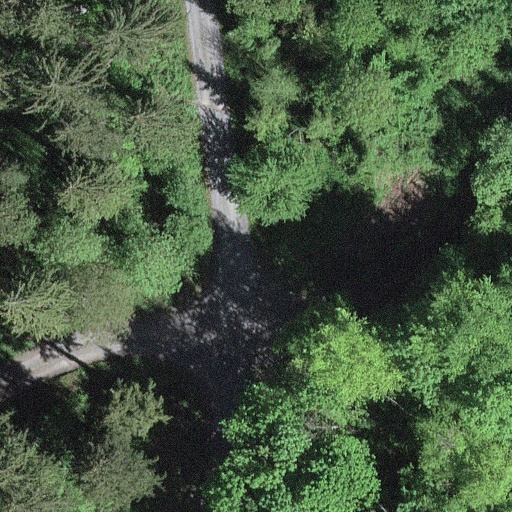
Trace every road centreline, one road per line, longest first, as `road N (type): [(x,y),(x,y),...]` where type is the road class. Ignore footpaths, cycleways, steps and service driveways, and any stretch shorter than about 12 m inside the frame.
road 1 (track): [(0,384),(114,343),(186,336),(247,377),(408,278),(511,131)]
road 2 (track): [(233,511),(247,377),(209,0)]
